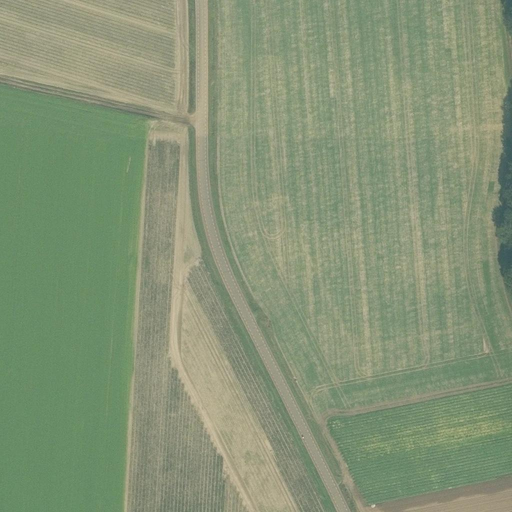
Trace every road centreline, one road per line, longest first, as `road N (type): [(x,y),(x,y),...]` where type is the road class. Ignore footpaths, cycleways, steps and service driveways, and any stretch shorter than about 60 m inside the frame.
road 1 (tertiary): [(342,511),(214,241),(202,175),(201,0)]
road 2 (track): [(201,123),(0,80)]
